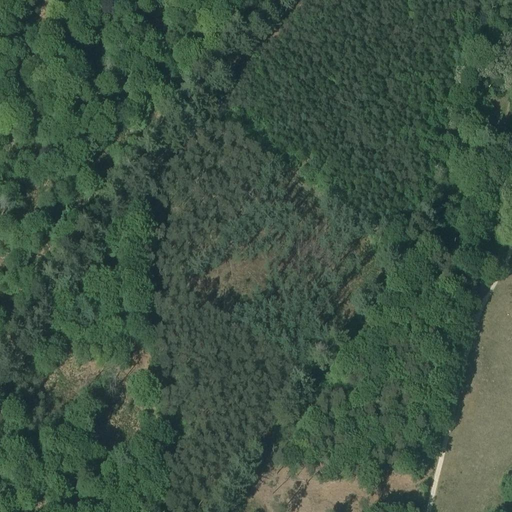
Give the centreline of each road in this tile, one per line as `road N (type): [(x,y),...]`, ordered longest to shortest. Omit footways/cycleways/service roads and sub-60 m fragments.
road 1 (track): [(277,0),(0,367)]
road 2 (track): [(199,103),(484,300)]
road 3 (track): [(511,251),(474,321),(428,511)]
